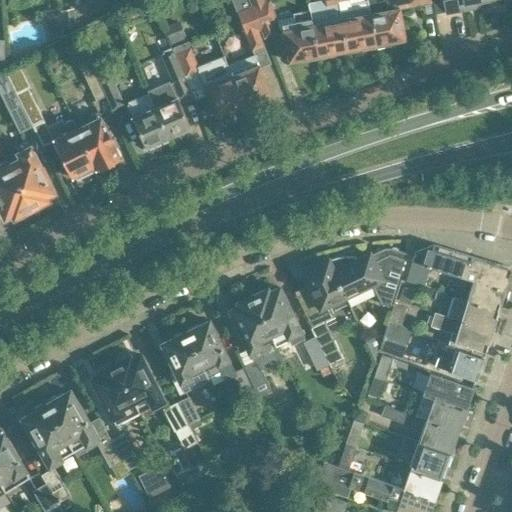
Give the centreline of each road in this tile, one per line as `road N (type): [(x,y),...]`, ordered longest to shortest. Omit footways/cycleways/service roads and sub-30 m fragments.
road 1 (residential): [(511,43),(315,118),(0,273)]
road 2 (primary): [(511,95),(224,193),(0,310)]
road 3 (primary): [(0,338),(189,242),(333,189),(511,142)]
road 4 (residential): [(0,380),(126,308),(319,229),(415,220),(511,231)]
